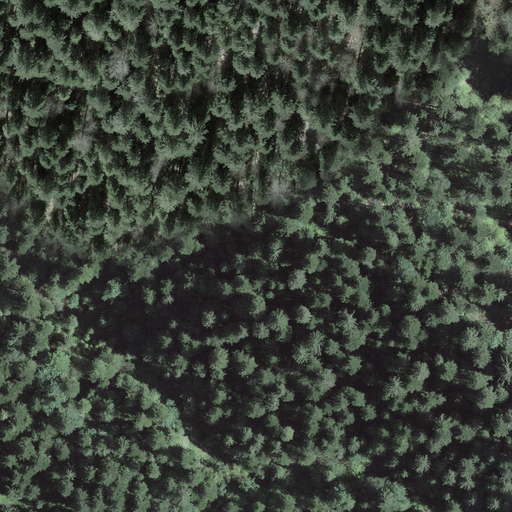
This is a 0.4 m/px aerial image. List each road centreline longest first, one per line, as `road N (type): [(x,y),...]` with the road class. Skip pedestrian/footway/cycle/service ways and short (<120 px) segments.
road 1 (track): [(242,0),(371,242),(405,274),(511,316)]
road 2 (track): [(511,248),(469,192),(401,128),(381,89),(375,0)]
